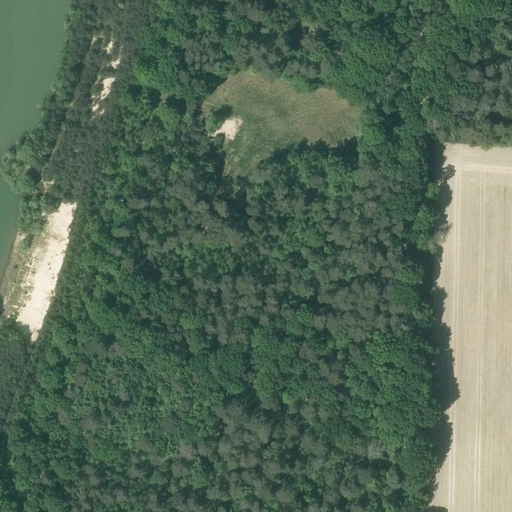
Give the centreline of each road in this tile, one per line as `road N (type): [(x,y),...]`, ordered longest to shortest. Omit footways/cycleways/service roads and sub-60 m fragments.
road 1 (track): [(25,511),(183,0)]
road 2 (track): [(484,0),(402,129),(402,511)]
